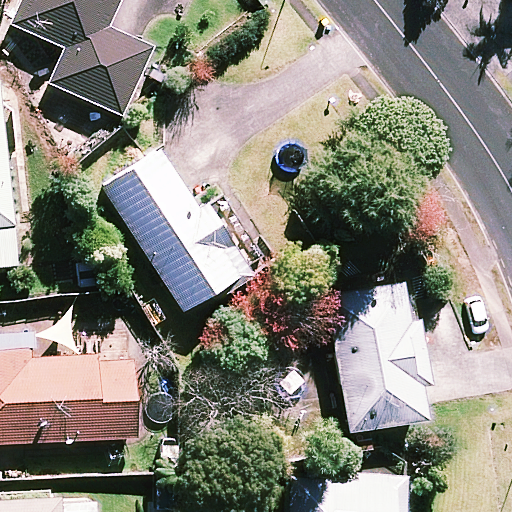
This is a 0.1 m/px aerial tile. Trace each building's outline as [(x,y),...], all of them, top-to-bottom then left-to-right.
[(17,0),(7,23),(63,48),(48,84),(119,115),(148,48),(104,29),(116,0),(17,0)] [(7,182),(0,133),(0,265),(15,263),(7,210),(36,206),(32,178),(7,182)] [(244,267),(160,145),(97,188),(181,310),(244,267)] [(403,319),(397,282),(323,293),(344,430),(428,417),(412,318),(403,319)] [(22,359),(22,345),(0,345),(0,441),(131,438),(129,355),(22,359)] [(393,511),(398,511),(400,476),(286,469),(283,511),(386,511),(393,511)] [(72,500),(0,498),(0,511),(92,511),(92,509),(72,509),(72,500)]
